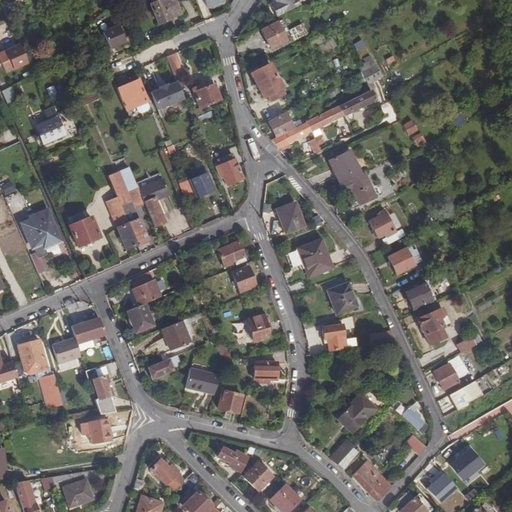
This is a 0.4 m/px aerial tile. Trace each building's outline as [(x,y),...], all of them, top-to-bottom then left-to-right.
[(149,5),(157,24),(169,19),(169,16),(178,12),(172,0),(170,0),(169,1),(168,0),(151,0),(153,3),(149,5)] [(297,6),(294,0),(276,0),(275,1),(276,5),(270,8),(276,18),(297,6)] [(328,0),(319,0),(324,8),(331,4),(328,0)] [(287,33),(281,23),(261,33),(270,52),(278,48),(279,50),(292,43),(293,44),(305,37),(300,27),(287,33)] [(123,43),(116,27),(101,34),(108,50),(123,43)] [(358,52),(366,45),(361,39),(352,45),(358,52)] [(27,64),(19,46),(6,52),(5,51),(0,52),(0,64),(0,66),(4,64),(5,67),(2,69),(4,74),(27,64)] [(184,76),(175,54),(166,58),(175,80),(184,76)] [(360,64),(363,69),(371,65),(369,60),(360,64)] [(363,69),(360,71),(361,73),(366,85),(373,82),(382,76),(375,63),(371,65),(363,69)] [(281,89),(268,65),(249,74),(263,99),(266,97),(281,89)] [(138,82),(117,90),(126,112),(136,107),(146,103),(147,102),(138,82)] [(376,87),(373,82),(366,85),(370,91),(373,96),(377,94),(373,88),(376,87)] [(184,101),(176,83),(167,87),(159,90),(150,94),(158,112),(184,101)] [(220,101),(213,85),(203,89),(202,87),(192,91),(200,110),(220,101)] [(0,91),(0,92),(6,104),(13,101),(7,88),(0,91)] [(284,95),(281,89),(266,97),(269,102),(284,95)] [(373,96),(370,91),(338,107),(342,116),(375,100),(373,96)] [(307,104),(305,102),(296,106),(300,112),(306,109),(305,106),(307,104)] [(147,111),(148,107),(146,103),(136,107),(138,112),(141,113),(147,111)] [(342,116),(338,107),(307,123),(311,132),(336,120),(337,121),(343,118),(342,116)] [(65,136),(52,108),(41,113),(46,124),(35,128),(43,146),(65,136)] [(293,130),(284,113),(266,122),(269,128),(271,132),(268,133),(265,136),(270,142),(293,130)] [(460,116),(452,120),(456,127),(464,122),(460,116)] [(416,130),(411,121),(402,126),(406,135),(416,130)] [(311,132),(307,123),(293,130),(270,142),(277,150),(311,132)] [(116,142),(113,135),(105,139),(107,145),(116,142)] [(423,142),(419,135),(412,139),(415,146),(423,142)] [(426,148),(423,142),(415,146),(419,152),(426,148)] [(361,175),(349,151),(329,160),(340,185),(347,181),(361,175)] [(243,179),(234,160),(216,168),(220,176),(222,175),(227,186),(243,179)] [(133,164),(127,167),(128,168),(130,173),(136,171),(133,164)] [(130,173),(128,168),(118,173),(119,173),(108,178),(117,198),(138,246),(148,241),(135,209),(144,205),(143,203),(138,192),(130,173)] [(206,173),(203,168),(196,170),(199,177),(206,173)] [(213,191),(206,173),(199,177),(189,181),(197,199),(213,191)] [(375,198),(363,173),(361,175),(347,181),(340,185),(339,186),(344,194),(352,190),(359,206),(375,198)] [(162,180),(137,190),(143,203),(150,200),(153,199),(167,192),(162,180)] [(5,195),(15,191),(11,182),(1,186),(5,195)] [(194,197),(190,187),(183,191),(187,201),(194,197)] [(138,246),(117,198),(106,203),(126,250),(138,246)] [(163,223),(153,199),(150,200),(143,203),(144,205),(153,227),(163,223)] [(301,226),(293,204),(275,211),(284,233),(301,226)] [(396,232),(384,211),(381,212),(380,211),(377,212),(378,214),(375,215),(377,218),(368,223),(377,239),(384,235),(386,238),(396,232)] [(61,238),(48,212),(44,214),(50,226),(49,227),(55,241),(61,238)] [(88,218),(86,212),(80,215),(82,221),(88,218)] [(55,241),(49,227),(50,226),(44,214),(21,224),(37,256),(45,252),(43,247),(55,241)] [(99,238),(90,217),(88,218),(82,221),(70,226),(78,247),(99,238)] [(331,267),(320,241),(297,249),(307,277),(331,267)] [(245,263),(238,244),(217,252),(224,269),(234,265),(235,267),(245,263)] [(302,264),(297,250),(293,252),(298,266),(302,264)] [(407,253),(405,250),(387,259),(395,275),(421,262),(415,250),(412,251),(407,253)] [(484,256),(483,251),(473,255),(475,260),(484,256)] [(17,292),(38,284),(29,263),(8,272),(17,292)] [(255,288),(247,268),(232,275),(234,282),(237,287),(239,294),(255,288)] [(133,290),(152,282),(149,274),(130,281),(133,290)] [(325,289),(347,283),(346,279),(323,285),(325,289)] [(160,299),(153,282),(152,282),(133,290),(139,307),(143,305),(160,299)] [(431,301),(421,283),(404,292),(413,310),(431,301)] [(354,309),(346,285),(327,292),(334,314),(354,309)] [(147,314),(143,305),(139,307),(126,312),(135,334),(152,328),(148,318),(147,314)] [(441,317),(437,309),(417,319),(429,344),(446,336),(442,326),(438,319),(441,317)] [(263,317),(247,321),(252,343),(263,340),(262,335),(268,334),(268,333),(270,332),(269,326),(266,327),(264,324),(263,317)] [(446,323),(443,317),(441,317),(438,319),(442,326),(446,323)] [(98,318),(72,327),(76,338),(78,345),(105,336),(98,318)] [(234,324),(239,345),(251,342),(246,321),(234,324)] [(342,333),(340,321),(322,326),(323,329),(321,330),(323,341),(327,341),(328,352),(344,349),(343,343),(342,336),(342,333)] [(189,345),(181,323),(161,331),(170,352),(189,345)] [(389,333),(369,336),(371,346),(391,343),(389,333)] [(470,336),(454,345),(459,353),(475,344),(470,336)] [(78,345),(76,338),(53,345),(59,364),(82,357),(78,345)] [(217,339),(212,343),(223,357),(227,363),(234,361),(217,339)] [(39,341),(18,347),(24,371),(29,375),(47,370),(39,341)] [(466,365),(460,356),(454,360),(455,360),(456,363),(455,364),(458,370),(466,365)] [(180,364),(178,357),(149,368),(153,378),(174,370),(173,367),(176,366),(180,364)] [(452,385),(458,382),(449,367),(455,364),(456,363),(455,360),(434,373),(443,390),(447,388),(452,385)] [(0,385),(19,380),(13,362),(4,365),(1,366),(0,362),(0,385)] [(276,364),(254,363),(252,380),(257,381),(257,384),(268,385),(269,381),(275,381),(276,364)] [(95,369),(87,372),(90,381),(93,380),(99,400),(100,400),(104,415),(115,413),(110,396),(111,396),(105,377),(99,378),(95,369)] [(218,377),(190,370),(185,389),(213,395),(218,377)] [(58,388),(55,376),(42,379),(45,391),(58,388)] [(479,394),(472,381),(448,395),(451,402),(461,396),(464,402),(479,394)] [(385,402),(364,382),(353,394),(356,397),(348,405),(349,407),(336,419),(352,434),(366,419),(365,418),(374,409),(377,411),(385,402)] [(63,406),(59,394),(58,388),(45,391),(50,409),(63,406)] [(237,414),(241,397),(224,393),(222,400),(220,399),(217,409),(237,414)] [(465,404),(464,402),(461,396),(451,402),(455,408),(456,409),(465,404)] [(442,413),(452,409),(447,397),(437,401),(442,413)] [(423,408),(416,401),(402,416),(420,432),(423,428),(421,426),(423,424),(416,417),(414,415),(416,413),(423,408)] [(110,442),(106,421),(80,426),(82,437),(90,436),(91,445),(93,445),(94,452),(106,450),(105,443),(110,442)] [(412,435),(405,443),(418,456),(426,447),(412,435)] [(352,447),(344,440),(341,443),(344,445),(349,450),(351,448),(352,447)] [(349,450),(344,445),(330,459),(336,465),(337,464),(349,450)] [(357,454),(351,448),(349,450),(337,464),(343,470),(357,454)] [(233,455),(221,449),(216,458),(229,465),(228,467),(231,469),(231,471),(235,474),(236,472),(238,473),(246,459),(235,453),(233,455)] [(449,466),(462,481),(481,466),(468,450),(461,456),(459,455),(455,458),(457,460),(449,466)] [(165,486),(177,474),(177,473),(170,466),(167,468),(163,464),(159,460),(149,470),(165,486)] [(273,477),(259,463),(244,478),(258,492),(273,477)] [(382,478),(366,463),(352,477),(360,485),(368,494),(382,478)] [(456,488),(441,470),(429,481),(431,483),(426,488),(439,503),(456,488)] [(92,501),(82,473),(50,478),(52,485),(54,490),(60,488),(67,509),(92,501)] [(179,476),(177,474),(165,486),(167,488),(179,476)] [(184,481),(179,476),(167,488),(171,493),(184,481)] [(52,485),(50,478),(39,480),(44,493),(54,490),(52,485)] [(390,487),(382,478),(379,482),(368,494),(375,502),(378,501),(390,487)] [(21,508),(21,511),(38,511),(38,508),(35,509),(26,482),(12,484),(18,500),(21,508)] [(289,511),(299,502),(284,487),(269,502),(279,511),(289,511)] [(475,492),(466,499),(471,505),(480,497),(475,492)] [(207,511),(211,508),(197,493),(190,499),(182,507),(186,511),(207,511)] [(422,511),(405,493),(392,506),(397,511),(422,511)] [(190,499),(187,495),(178,503),(182,507),(190,499)] [(159,511),(162,504),(140,498),(135,511),(159,511)]
